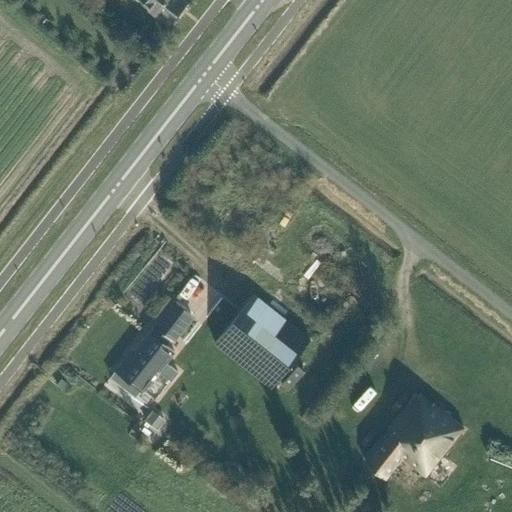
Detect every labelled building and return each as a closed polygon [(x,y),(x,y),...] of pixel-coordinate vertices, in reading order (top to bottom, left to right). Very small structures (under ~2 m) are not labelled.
[(139,0),(145,4),(144,5),(169,24),(186,3),(182,0),(139,0)] [(254,294),(215,343),(271,387),(310,339),(254,294)] [(176,302),(151,334),(167,346),(192,314),(176,302)] [(129,355),(117,370),(144,392),(175,352),(167,346),(151,334),(150,333),(131,357),(129,355)] [(308,392),(319,373),(311,369),(301,387),(308,392)] [(418,396),(366,462),(385,477),(402,456),(427,475),(464,428),(434,404),(431,407),(418,396)] [(153,410),(145,420),(158,430),(165,419),(153,410)]
